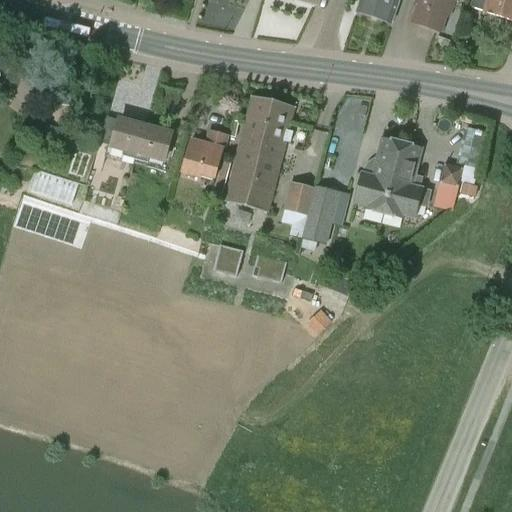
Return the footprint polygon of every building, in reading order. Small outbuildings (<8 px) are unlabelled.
[(363,0),(359,14),(393,26),(402,0),(363,0)] [(417,0),(410,23),(447,34),(457,0),(417,0)] [(511,21),(511,0),(474,0),(472,8),(511,21)] [(267,214),(293,109),(245,97),(230,161),(220,201),(225,202),(224,203),(267,214)] [(135,166),(145,129),(115,120),(115,121),(105,118),(98,144),(108,147),(105,157),(135,166)] [(145,129),(135,166),(166,174),(176,137),(145,129)] [(205,132),(201,145),(190,142),(181,174),(198,179),(199,174),(211,177),(210,179),(213,180),(221,151),(223,151),(227,138),(205,132)] [(404,147),(404,146),(384,141),(375,178),(365,176),(357,205),(367,208),(366,211),(386,216),(397,175),(392,173),(392,171),(389,170),(392,158),(411,162),(415,149),(404,147)] [(397,175),(386,216),(407,221),(407,218),(417,220),(425,191),(415,188),(424,151),(404,146),(404,147),(415,149),(411,162),(392,158),(389,170),(392,171),(392,173),(397,175)] [(220,201),(230,161),(221,159),(212,198),(220,201)] [(446,167),(443,176),(438,197),(456,201),(464,171),(446,167)] [(35,194),(75,202),(79,181),(38,174),(35,194)] [(471,177),(466,195),(476,197),(481,179),(471,177)] [(289,183),(282,210),(307,217),(314,189),(289,183)] [(336,215),(313,209),(305,241),(328,247),(336,215)] [(243,254),(219,248),(213,274),(236,279),(243,254)] [(286,265),(257,258),(252,279),(281,286),(286,265)]
